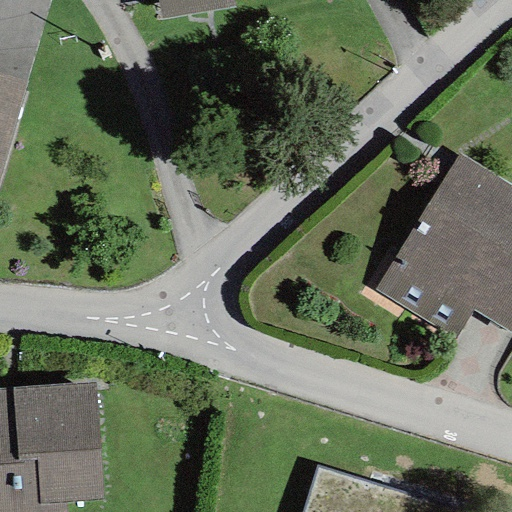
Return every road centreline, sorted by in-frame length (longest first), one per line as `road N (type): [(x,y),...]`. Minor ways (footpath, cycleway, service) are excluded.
road 1 (residential): [(179,326),(425,49),(489,0)]
road 2 (residential): [(179,326),(511,436)]
road 3 (residential): [(0,319),(179,326)]
